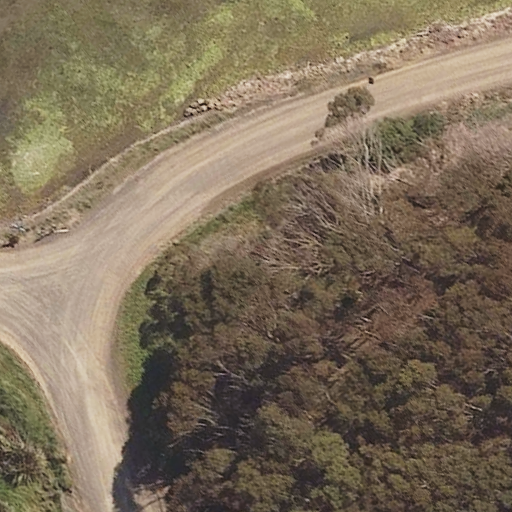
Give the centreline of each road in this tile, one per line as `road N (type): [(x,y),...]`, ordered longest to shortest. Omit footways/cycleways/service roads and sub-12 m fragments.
road 1 (unclassified): [(511,62),(291,126),(121,222),(82,277)]
road 2 (unclassified): [(82,277),(70,346),(133,511)]
